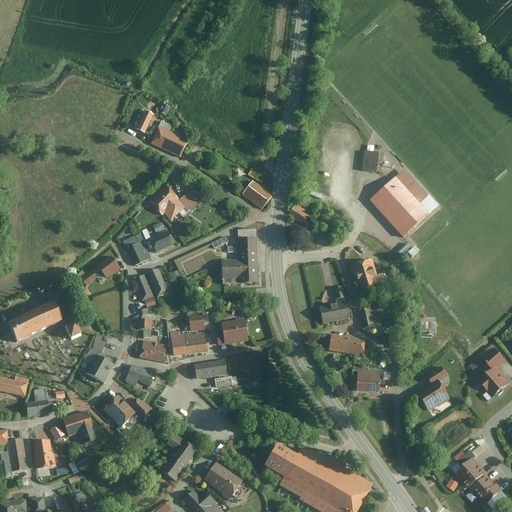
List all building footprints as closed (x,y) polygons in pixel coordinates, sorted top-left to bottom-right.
[(165,104),(162,111),(168,114),(171,107),(165,104)] [(146,110),(138,128),(146,132),(155,114),(146,110)] [(163,120),(160,127),(170,132),(173,125),(163,120)] [(160,127),(159,127),(152,143),(184,157),(191,141),(170,132),(160,127)] [(384,155),(362,151),(360,170),(381,173),(384,155)] [(252,170),(250,175),(264,182),(266,176),(252,170)] [(425,200),(401,174),(394,180),(367,204),(400,241),(427,216),(417,206),(425,200)] [(271,196),(255,182),(245,193),(261,207),(271,196)] [(200,199),(186,186),(177,195),(191,208),(200,199)] [(168,189),(149,206),(165,224),(184,207),(168,189)] [(296,203),(289,215),(303,224),(311,212),(296,203)] [(173,245),(165,230),(145,239),(153,255),(173,245)] [(238,241),(238,260),(224,261),(224,280),(239,280),(239,286),(260,285),(258,240),(238,241)] [(143,244),(127,251),(134,267),(150,260),(143,244)] [(102,285),(119,272),(108,258),(91,272),(102,285)] [(380,287),(373,262),(352,268),(359,293),(380,287)] [(168,293),(159,271),(150,275),(159,297),(168,293)] [(75,281),(82,291),(95,283),(89,273),(75,281)] [(134,284),(140,302),(154,297),(147,279),(134,284)] [(343,298),(340,288),(332,290),(336,301),(343,298)] [(321,329),(348,321),(344,305),(316,312),(321,329)] [(378,306),(359,310),(362,327),(381,323),(378,306)] [(54,328),(45,308),(0,327),(0,329),(8,348),(54,328)] [(156,309),(139,311),(140,320),(157,318),(156,309)] [(174,318),(187,316),(186,310),(173,312),(174,318)] [(203,317),(187,317),(188,335),(203,334),(203,317)] [(74,341),(85,335),(78,321),(67,327),(74,341)] [(219,348),(247,343),(243,322),(216,327),(219,348)] [(149,323),(136,323),(136,333),(149,334),(149,323)] [(57,333),(62,342),(71,338),(66,329),(57,333)] [(167,336),(170,358),(206,354),(204,335),(178,338),(178,334),(167,336)] [(105,351),(107,338),(97,336),(94,349),(105,351)] [(138,340),(135,355),(161,360),(164,345),(138,340)] [(328,341),(326,354),(339,355),(340,342),(328,341)] [(344,356),(362,358),(364,343),(346,341),(344,356)] [(479,367),(488,378),(475,388),(488,404),(506,389),(494,374),(504,366),(495,354),(479,367)] [(103,386),(112,368),(94,360),(86,378),(103,386)] [(225,380),(223,366),(194,370),(196,384),(225,380)] [(155,379),(131,369),(125,383),(150,393),(155,379)] [(367,370),(356,370),(354,393),(377,395),(379,377),(366,376),(367,370)] [(425,417),(448,402),(437,385),(446,379),(440,370),(422,382),(427,390),(413,399),(425,417)] [(0,395),(21,400),(25,381),(14,379),(12,385),(0,381),(0,395)] [(212,421),(171,385),(157,400),(198,436),(212,421)] [(31,393),(32,405),(21,406),(22,418),(47,416),(44,391),(31,393)] [(148,409),(136,397),(127,405),(139,418),(148,409)] [(134,416),(117,398),(102,412),(119,430),(134,416)] [(76,435),(79,443),(93,438),(85,415),(55,426),(60,440),(76,435)] [(171,480),(195,449),(179,437),(156,468),(171,480)] [(7,444),(12,475),(22,473),(21,462),(25,461),(22,442),(7,444)] [(300,443),(275,484),(320,511),(350,511),(368,485),(300,443)] [(289,456),(268,444),(257,464),(277,476),(289,456)] [(90,464),(84,455),(68,465),(75,475),(90,464)] [(469,455),(449,472),(463,488),(483,471),(469,455)] [(241,485),(216,467),(202,486),(227,504),(241,485)] [(471,497),(487,483),(480,475),(464,489),(471,497)] [(483,503),(499,489),(492,481),(476,495),(483,503)] [(217,511),(199,489),(183,502),(191,511),(217,511)] [(40,496),(27,497),(28,511),(41,509),(40,496)] [(20,511),(20,499),(0,500),(0,511),(20,511)] [(158,511),(175,511),(178,509),(171,501),(158,511)] [(79,502),(68,506),(70,511),(79,511),(83,511),(79,502)]
